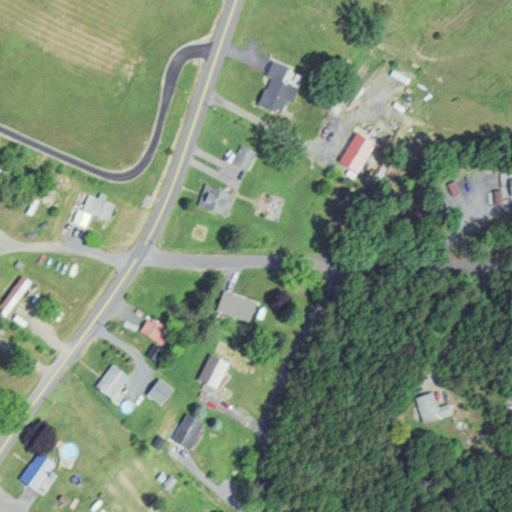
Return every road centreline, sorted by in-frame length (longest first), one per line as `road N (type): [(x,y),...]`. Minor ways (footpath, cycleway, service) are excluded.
road 1 (tertiary): [(0,453),(161,209),(234,0)]
road 2 (residential): [(511,265),(136,257)]
